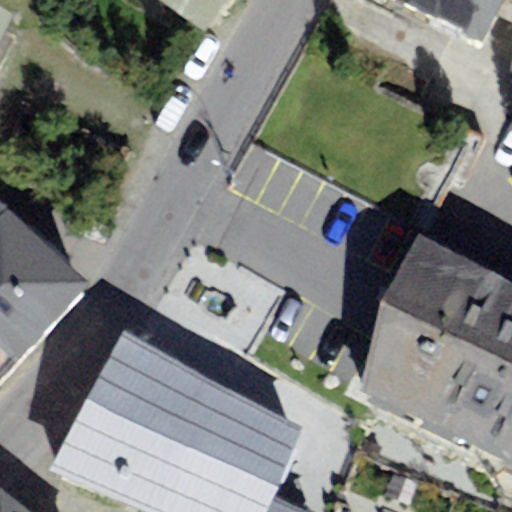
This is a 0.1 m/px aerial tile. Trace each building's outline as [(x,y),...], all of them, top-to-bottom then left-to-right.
[(160,0),(206,31),(229,0),(160,0)] [(411,0),(409,5),(481,40),(500,0),(411,0)] [(0,5),(0,45),(15,15),(0,5)] [(0,216),(8,208),(0,203),(0,216)] [(8,208),(0,216),(0,337),(20,356),(89,283),(8,208)] [(378,316),(360,389),(511,466),(511,281),(422,234),(378,316)] [(265,511),(272,497),(304,428),(124,332),(52,471),(152,511),(265,511)] [(0,377),(20,356),(0,337),(0,377)] [(31,511),(0,488),(0,511),(31,511)] [(309,511),(272,497),(265,511),(309,511)]
